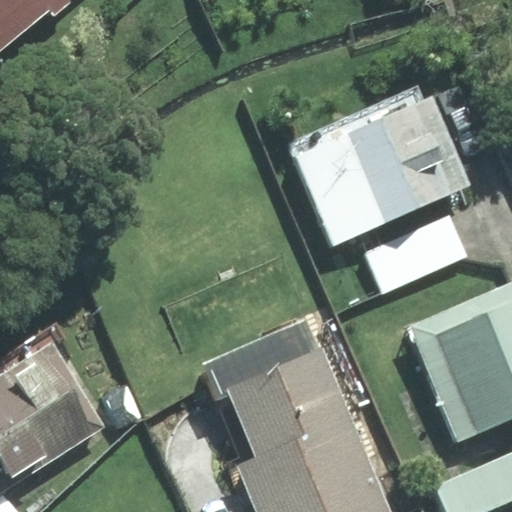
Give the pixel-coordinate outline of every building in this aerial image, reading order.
[(0,0),(0,55),(60,0),(0,0)] [(413,107),(280,162),(318,253),(450,198),(413,107)] [(511,133),(501,139),(511,165),(511,133)] [(511,418),(511,288),(511,287),(398,337),(447,447),(511,418)] [(0,505),(94,449),(36,352),(0,373),(0,505)] [(372,511),(300,356),(200,403),(233,473),(219,479),(234,511),(372,511)] [(511,453),(417,496),(424,511),(496,511),(511,505),(511,453)]
